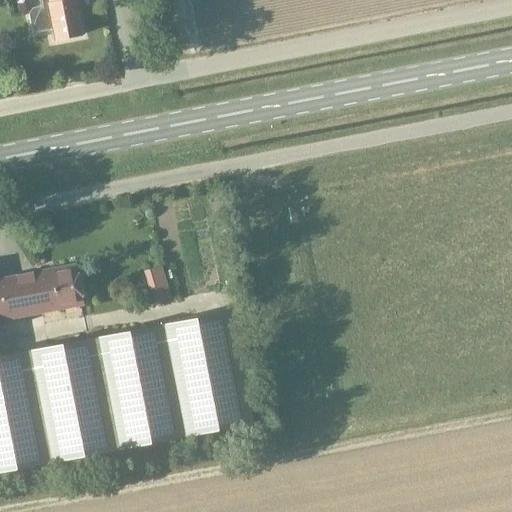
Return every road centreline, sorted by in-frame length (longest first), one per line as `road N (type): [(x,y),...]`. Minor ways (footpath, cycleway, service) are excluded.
road 1 (unclassified): [(511,112),(0,215)]
road 2 (unclassified): [(0,108),(511,7)]
road 3 (secondary): [(0,160),(511,61)]
